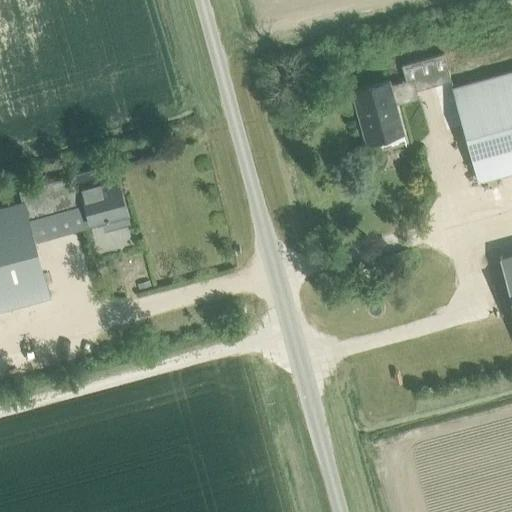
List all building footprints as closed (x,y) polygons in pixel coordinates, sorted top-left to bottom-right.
[(411,74),(414,85),(449,76),(441,50),(399,61),(403,77),(411,74)] [(477,181),(511,171),(511,70),(451,88),(477,181)] [(411,74),(403,77),(388,81),(351,91),(366,144),(402,134),(393,100),(417,94),(414,85),(411,74)] [(19,190),(22,202),(27,220),(84,205),(89,224),(101,221),(104,229),(128,223),(112,165),(19,190)] [(22,202),(0,207),(0,309),(48,297),(27,220),(22,202)] [(511,254),(499,259),(511,306),(511,254)]
